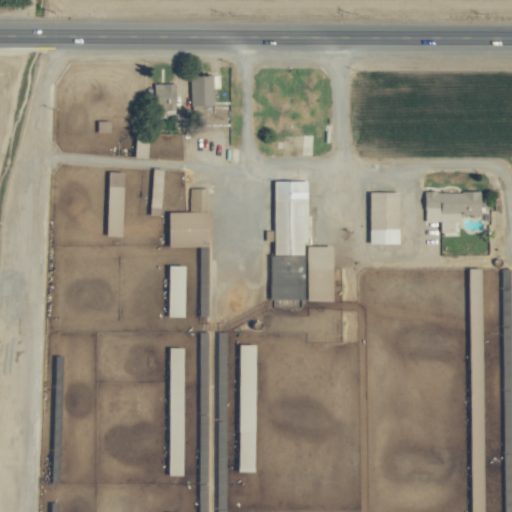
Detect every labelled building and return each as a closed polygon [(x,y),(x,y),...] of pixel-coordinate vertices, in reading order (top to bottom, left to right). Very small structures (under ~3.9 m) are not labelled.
[(209,74),(186,74),(187,104),(211,104),(211,83),(210,83),(209,74)] [(150,82),(149,96),(163,96),(163,112),(172,112),(172,83),(150,82)] [(146,206),(156,206),(157,168),(147,167),(146,206)] [(101,235),(116,235),(117,171),(102,171),(101,235)] [(302,179),(268,180),(270,253),(289,253),(289,248),(304,248),(302,179)] [(186,209),(203,209),(204,188),(187,188),(186,209)] [(393,243),(394,191),(364,191),(363,242),(393,243)] [(476,191),(420,191),(420,220),(456,220),(456,214),(477,214),(476,191)] [(327,245),(305,246),(305,290),(303,290),(303,300),(327,300),(327,245)] [(162,316),(179,316),(178,264),(161,264),(162,316)] [(178,347),(164,346),(161,474),(176,475),(178,347)]
